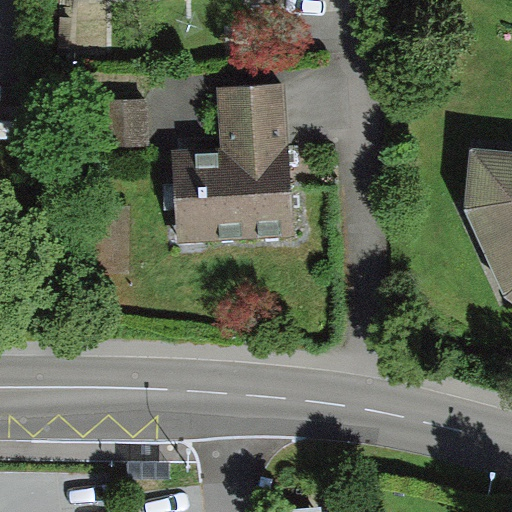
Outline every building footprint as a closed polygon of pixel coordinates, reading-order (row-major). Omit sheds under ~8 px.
[(178,237),(298,228),(286,74),(218,80),(222,135),(170,139),(178,237)] [(102,141),(150,139),(148,91),(101,92),(102,141)] [(511,137),(473,135),(465,194),(505,282),(511,286),(511,137)] [(132,267),(132,200),(80,201),(80,268),(132,267)] [(276,511),(324,511),(323,497),(276,501),(276,511)]
